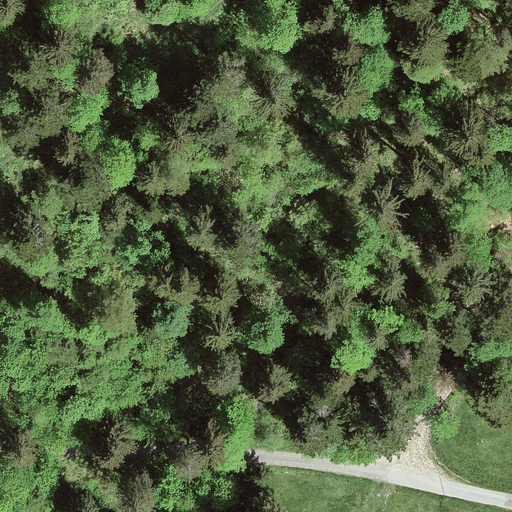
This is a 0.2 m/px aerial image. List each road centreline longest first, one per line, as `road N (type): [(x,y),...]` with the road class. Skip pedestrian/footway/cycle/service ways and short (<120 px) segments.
road 1 (unclassified): [(0,444),(289,461),(511,497)]
road 2 (track): [(0,165),(223,0)]
road 3 (track): [(387,473),(511,309)]
